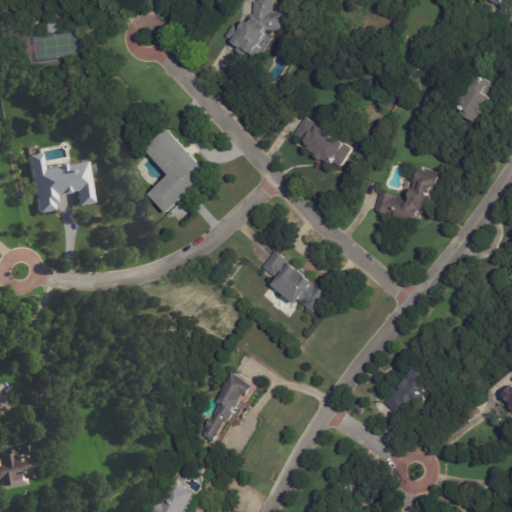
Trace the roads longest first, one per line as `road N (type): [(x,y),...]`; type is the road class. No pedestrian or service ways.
road 1 (residential): [(511,169),(328,409),(271,511)]
road 2 (residential): [(412,303),(277,179),(148,39)]
road 3 (residential): [(277,179),(188,257),(109,280),(23,269)]
